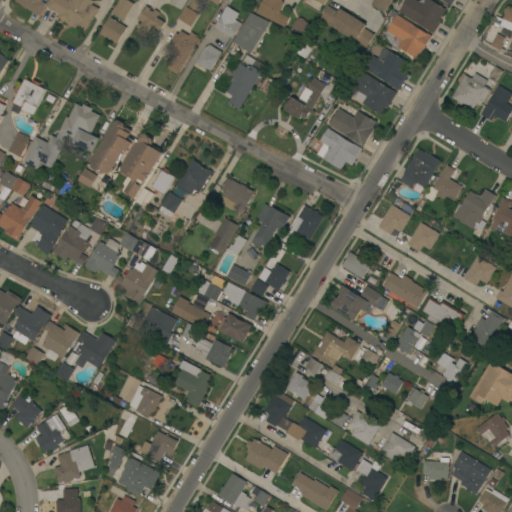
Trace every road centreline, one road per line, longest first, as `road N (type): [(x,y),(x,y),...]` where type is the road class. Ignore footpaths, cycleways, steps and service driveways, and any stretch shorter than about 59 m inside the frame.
road 1 (residential): [(488,0),(172,511)]
road 2 (residential): [(0,22),(360,202)]
